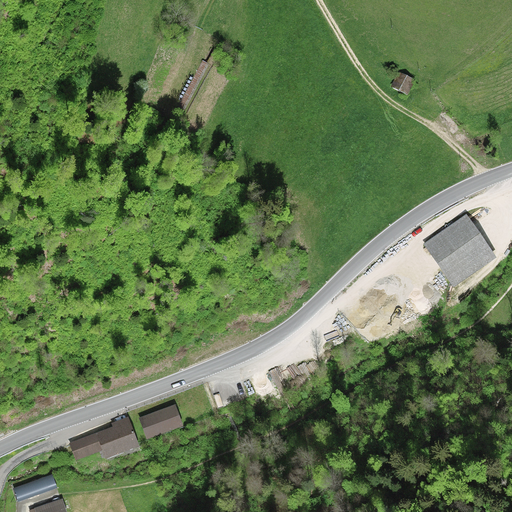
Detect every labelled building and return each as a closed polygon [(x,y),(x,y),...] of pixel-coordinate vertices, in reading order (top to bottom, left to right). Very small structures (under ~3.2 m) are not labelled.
[(412,79),(397,72),(392,83),(407,90),(412,79)] [(495,258),(465,213),(427,238),(458,284),(495,258)] [(176,405),(140,417),(148,439),(184,427),(176,405)] [(113,428),(69,444),(76,461),(102,450),(106,459),(140,446),(129,417),(111,423),(113,428)] [(52,476),(14,488),(18,502),(56,488),(52,476)] [(66,511),(62,499),(31,511),(30,511),(66,511)]
